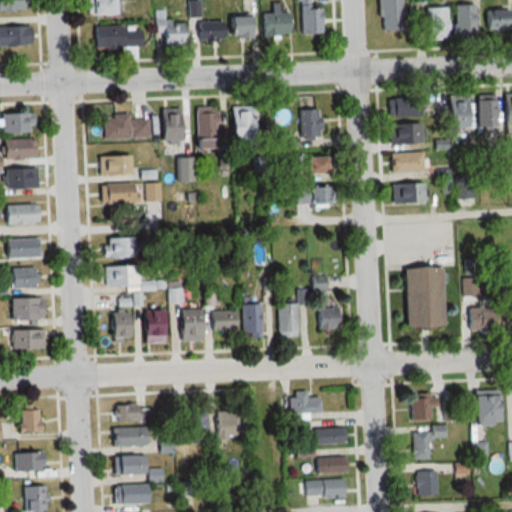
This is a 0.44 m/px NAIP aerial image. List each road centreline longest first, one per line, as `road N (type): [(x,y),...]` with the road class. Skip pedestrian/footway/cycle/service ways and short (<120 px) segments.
road 1 (residential): [(379,511),(352,0)]
road 2 (residential): [(82,511),(56,0)]
road 3 (residential): [(511,357),(0,377)]
road 4 (residential): [(0,82),(511,63)]
